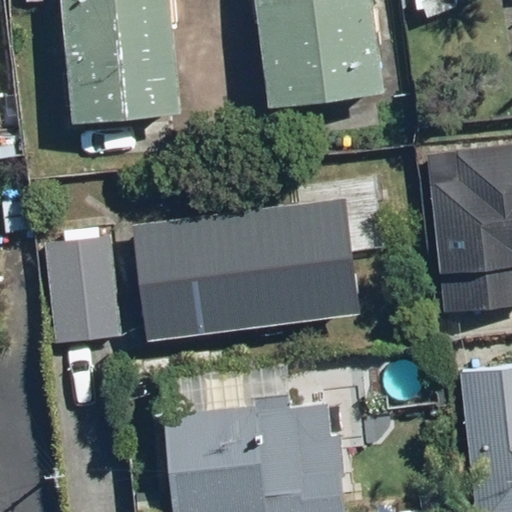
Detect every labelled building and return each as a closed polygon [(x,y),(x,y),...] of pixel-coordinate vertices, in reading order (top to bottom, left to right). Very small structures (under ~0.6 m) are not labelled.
[(169,0),(60,0),(70,119),(178,110),(169,0)] [(254,0),(266,103),(382,90),(371,0),(254,0)] [(461,174),(435,177),(449,304),(511,297),(511,143),(458,149),(461,174)] [(346,193),(133,220),(148,339),(361,311),(346,193)] [(114,231),(48,239),(60,342),(126,334),(114,231)] [(511,511),(511,362),(465,366),(477,511),(511,511)] [(353,511),(341,393),(165,410),(174,511),(353,511)]
